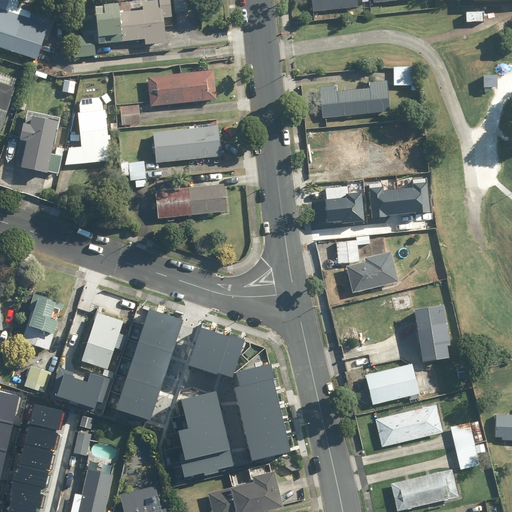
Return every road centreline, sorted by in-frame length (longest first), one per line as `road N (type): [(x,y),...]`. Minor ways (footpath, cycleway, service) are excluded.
road 1 (residential): [(257,0),(293,291)]
road 2 (residential): [(293,291),(342,511)]
road 3 (residential): [(200,288),(0,221)]
